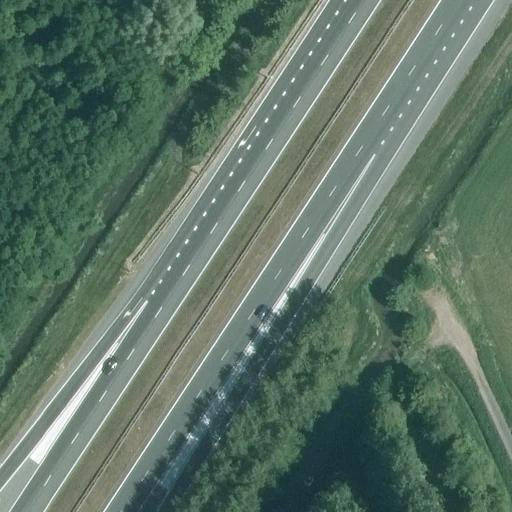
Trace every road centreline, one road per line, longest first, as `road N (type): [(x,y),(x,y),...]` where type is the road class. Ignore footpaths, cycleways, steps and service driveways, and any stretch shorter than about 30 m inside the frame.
road 1 (motorway): [(122,511),(392,100)]
road 2 (motorway): [(164,511),(357,199),(392,100)]
road 3 (motorway): [(363,0),(194,257)]
road 4 (motorway): [(194,257),(26,511)]
road 5 (motorway): [(194,257),(135,306),(0,478)]
road 6 (unclassified): [(511,439),(434,266)]
